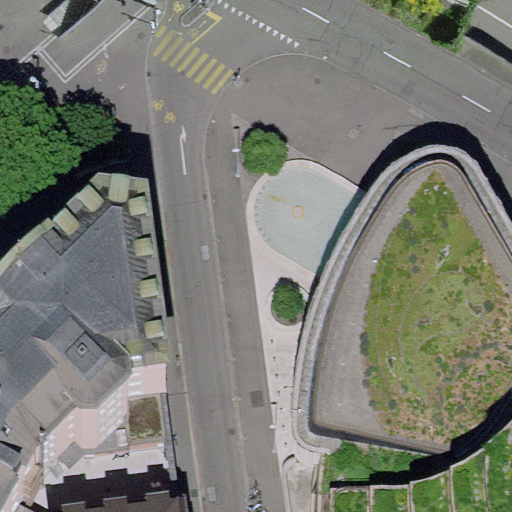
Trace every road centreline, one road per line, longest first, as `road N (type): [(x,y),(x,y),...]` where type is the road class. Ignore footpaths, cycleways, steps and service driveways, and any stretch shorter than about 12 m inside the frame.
road 1 (unclassified): [(227,511),(181,125),(200,67),(226,42),(297,2)]
road 2 (primary): [(297,2),(511,124)]
